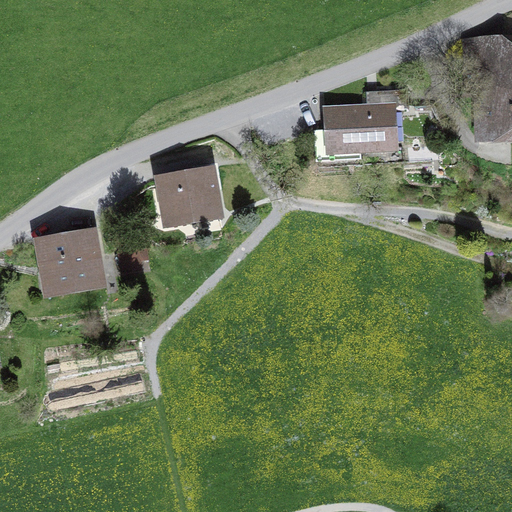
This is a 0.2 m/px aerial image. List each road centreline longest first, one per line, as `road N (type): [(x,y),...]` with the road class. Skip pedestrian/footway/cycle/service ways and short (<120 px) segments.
road 1 (unclassified): [(0,237),(101,169),(510,0)]
road 2 (track): [(308,205),(273,218),(154,341),(183,511)]
